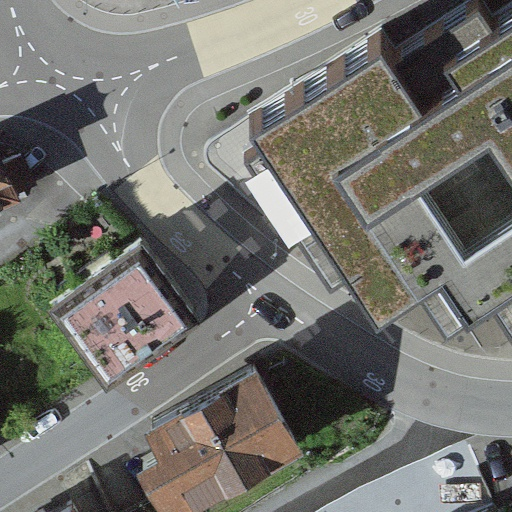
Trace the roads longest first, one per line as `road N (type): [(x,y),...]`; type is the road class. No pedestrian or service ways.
road 1 (residential): [(263,306),(0,487)]
road 2 (residential): [(59,80),(161,206),(263,306)]
road 3 (residential): [(59,80),(150,68),(323,0)]
road 4 (residential): [(263,306),(410,387),(449,402),(511,410)]
